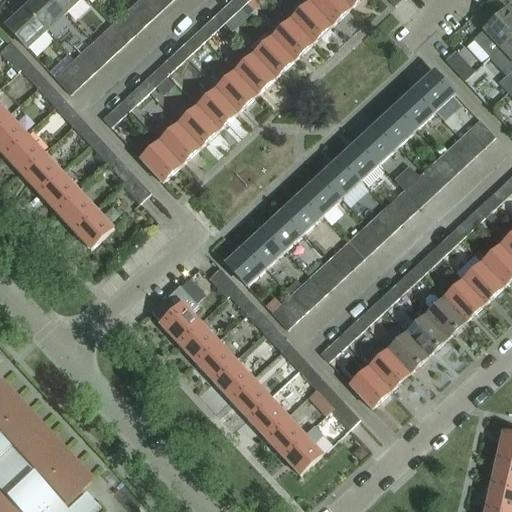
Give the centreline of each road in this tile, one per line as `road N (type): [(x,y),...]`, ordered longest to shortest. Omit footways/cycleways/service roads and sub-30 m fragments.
road 1 (residential): [(346,511),(511,359)]
road 2 (residential): [(208,511),(60,357)]
road 3 (residential): [(60,357),(189,232)]
